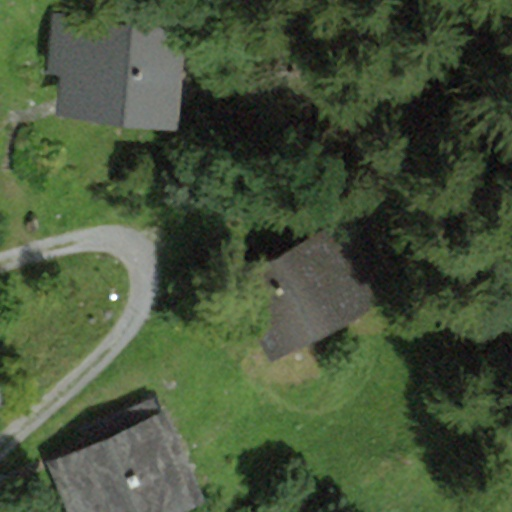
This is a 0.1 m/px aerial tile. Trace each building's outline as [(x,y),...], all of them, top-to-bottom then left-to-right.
[(91,60),(98,72),(149,77),(156,6),(91,0),(72,0),(68,52),(67,58),(91,60)] [(58,68),(98,72),(91,60),(67,58),(68,52),(60,51),(58,68)] [(393,273),(357,197),(237,253),(273,329),(393,273)] [(55,464),(71,498),(134,470),(166,456),(129,373),(90,391),(98,409),(80,417),(42,434),(55,464)] [(80,417),(98,409),(90,391),(71,399),(80,417)] [(134,470),(71,498),(55,464),(41,471),(59,511),(72,511),(139,482),(134,470)]
